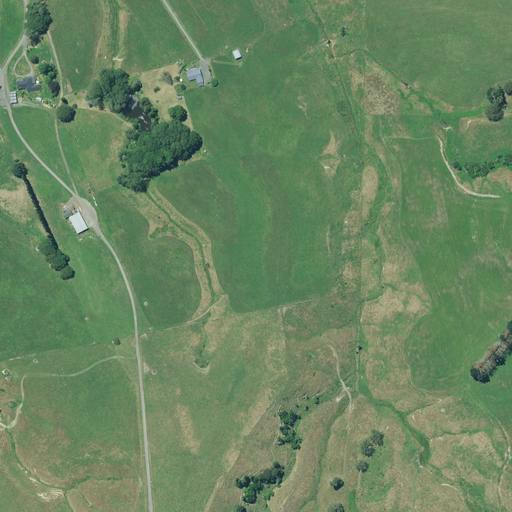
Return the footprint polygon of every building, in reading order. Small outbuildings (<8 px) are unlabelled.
[(242,56),(240,49),(234,52),(237,59),(242,56)] [(196,69),(195,64),(191,65),(192,70),(187,71),(190,81),(197,79),(198,83),(204,82),(201,68),(196,69)] [(36,83),(35,77),(24,78),(24,80),(17,81),(18,89),(27,88),(27,91),(42,90),(41,84),(33,85),(33,84),(36,83)] [(74,215),(72,210),(64,214),(66,218),(74,215)] [(88,228),(80,212),(70,218),(78,234),(88,228)]
